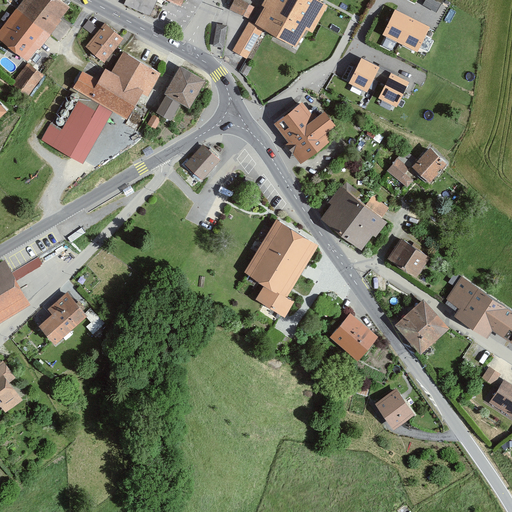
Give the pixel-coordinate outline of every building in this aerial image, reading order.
[(57,0),(24,0),(0,31),(0,38),(28,60),(68,9),(57,0)] [(256,8),(240,0),(235,0),(230,10),(250,20),(256,8)] [(266,7),(257,24),(296,46),(306,29),(312,32),(327,4),(318,0),(268,0),(265,6),(266,7)] [(443,0),(425,0),(423,5),(436,13),(443,0)] [(428,27),(395,11),(384,34),(417,50),(428,27)] [(123,34),(103,20),(84,44),(103,61),(123,34)] [(227,26),(217,24),(213,46),(224,48),(227,26)] [(52,125),(44,139),(83,162),(113,109),(127,117),(142,91),(148,94),(160,73),(123,51),(110,73),(106,70),(103,75),(99,81),(82,72),(73,89),(82,94),(61,130),(52,125)] [(383,64),(364,54),(352,77),(371,87),(383,64)] [(204,77),(179,61),(163,91),(165,92),(154,109),(171,118),(179,102),(190,105),(204,77)] [(43,76),(28,64),(13,84),(28,95),(43,76)] [(393,67),(380,93),(400,103),(413,77),(393,67)] [(301,102),(275,121),(291,142),(288,145),(301,163),(330,141),(324,134),(334,126),(325,114),(315,121),(301,102)] [(160,116),(151,112),(146,121),(155,127),(160,116)] [(203,180),(221,161),(203,145),(185,164),(203,180)] [(448,160),(429,145),(414,161),(412,169),(428,182),(448,160)] [(400,150),(397,155),(387,169),(410,187),(415,179),(406,172),(414,161),(400,150)] [(365,206),(341,187),(329,201),(334,205),(323,219),(361,248),(383,219),(381,218),(365,206)] [(373,196),(365,206),(381,218),(384,214),(389,208),(373,196)] [(315,243),(279,221),(248,274),(265,284),(256,298),(285,316),(294,301),(291,299),(284,295),(315,243)] [(429,258),(402,240),(389,260),(417,277),(429,258)] [(5,263),(0,265),(0,320),(28,304),(5,263)] [(511,316),(460,279),(446,299),(460,310),(456,315),(487,337),(492,330),(511,344),(511,316)] [(86,317),(66,295),(49,310),(53,315),(39,327),(54,345),(86,317)] [(450,327),(422,296),(392,322),(420,353),(450,327)] [(379,333),(350,310),(329,336),(359,360),(379,333)] [(16,376),(1,359),(0,359),(0,407),(2,406),(11,415),(27,400),(9,380),(16,376)] [(501,370),(489,363),(481,376),(494,384),(501,370)] [(511,381),(504,376),(489,401),(511,415),(511,381)] [(417,414),(396,386),(373,402),(394,430),(417,414)]
